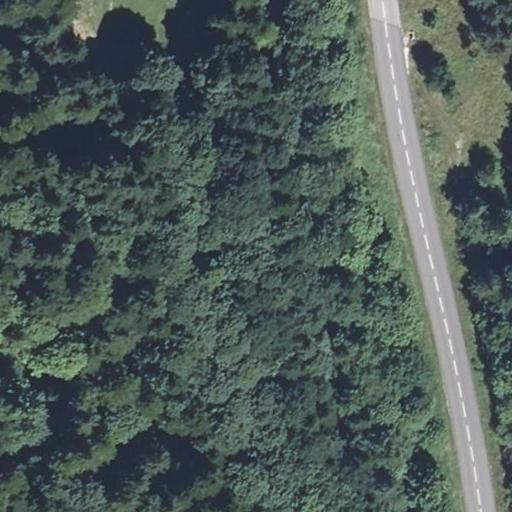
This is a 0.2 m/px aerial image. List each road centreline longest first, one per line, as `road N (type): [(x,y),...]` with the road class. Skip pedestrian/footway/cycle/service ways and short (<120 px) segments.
road 1 (tertiary): [(382,0),(482,511)]
road 2 (track): [(342,511),(285,0)]
road 3 (track): [(105,511),(0,388)]
